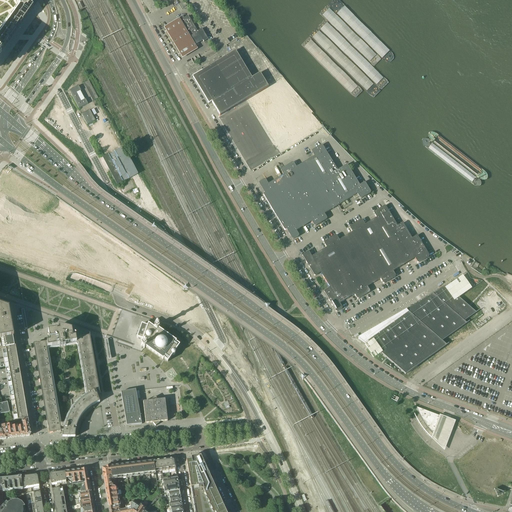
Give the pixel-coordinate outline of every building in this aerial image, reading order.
[(0,0),(0,54),(1,53),(33,7),(29,0),(0,0)] [(183,16),(179,18),(180,18),(184,25),(183,26),(187,33),(189,32),(192,36),(191,36),(190,36),(196,45),(203,41),(203,42),(208,39),(202,29),(197,31),(188,16),(184,19),(183,16)] [(197,49),(179,18),(163,28),(182,59),(197,49)] [(222,26),(228,38),(236,34),(230,22),(222,26)] [(193,76),(192,77),(194,80),(208,104),(212,102),(220,116),(268,87),(260,73),(252,78),(235,51),(202,71),(193,76)] [(88,81),(83,83),(93,101),(98,99),(88,81)] [(78,109),(88,104),(85,99),(84,100),(80,91),(81,91),(78,86),(69,91),(78,109)] [(89,110),(81,114),(87,125),(95,121),(89,110)] [(370,192),(365,183),(364,183),(363,183),(359,185),(347,165),(337,171),(322,146),(322,145),(321,145),(320,145),(312,151),(311,151),(311,152),(311,153),(314,156),(296,167),(293,163),(292,163),(281,169),(281,170),(281,171),(283,175),(268,184),(265,180),(264,180),(259,182),(259,183),(259,184),(264,193),(264,194),(263,194),(263,195),(263,196),(284,230),(285,230),(286,230),(292,239),(292,240),(293,240),(293,239),(298,237),(298,236),(298,235),(296,231),(311,222),(314,226),(315,226),(326,220),(326,219),(327,219),(326,218),(324,214),(357,194),(359,198),(360,199),(361,199),(370,194),(370,193),(370,192)] [(104,157),(103,158),(102,158),(116,183),(116,185),(117,185),(131,178),(135,175),(137,174),(138,174),(123,147),(121,148),(104,157)] [(428,255),(417,237),(417,236),(416,236),(415,236),(411,239),(403,224),(402,224),(401,224),(397,226),(385,207),(385,206),(384,206),(383,206),(374,212),(373,213),(373,214),(374,214),(376,218),(365,225),(362,221),(362,220),(361,220),(360,220),(350,227),(349,227),(349,228),(352,232),(339,240),(337,236),(336,236),(335,236),(324,242),(324,243),(324,244),(326,248),(311,257),(309,253),(309,252),(308,252),(307,252),(303,255),(302,255),(302,256),(302,257),(313,275),(314,276),(315,276),(320,273),(329,288),(324,291),(324,292),(324,293),(335,311),(335,312),(336,312),(337,312),(341,309),(342,309),(342,308),(342,307),(339,303),(354,295),(357,299),(358,299),(369,293),(369,292),(369,291),(367,287),(380,279),(382,283),(383,283),(383,284),(384,284),(395,277),(395,276),(393,271),(414,258),(417,262),(417,263),(418,263),(419,263),(428,257),(429,257),(429,256),(428,255)] [(149,262),(124,297),(145,305),(147,302),(155,308),(157,308),(186,319),(193,300),(188,290),(149,262)] [(127,311),(79,293),(83,284),(77,282),(76,282),(75,282),(74,283),(74,284),(73,284),(70,283),(65,281),(63,287),(62,287),(26,274),(0,265),(0,297),(16,304),(17,305),(18,306),(21,326),(26,325),(25,319),(29,309),(36,311),(88,329),(101,335),(101,336),(105,356),(110,355),(108,347),(112,338),(117,340),(117,339),(112,337),(122,310),(127,312),(127,311)] [(445,286),(357,339),(365,344),(368,342),(379,352),(405,375),(446,345),(441,341),(466,323),(464,321),(476,313),(458,297),(445,286)] [(15,346),(9,309),(0,305),(0,349),(5,349),(5,348),(15,346)] [(174,352),(179,345),(175,342),(176,342),(158,329),(159,327),(155,325),(153,328),(148,324),(147,326),(141,324),(141,326),(140,326),(136,336),(137,336),(136,338),(142,340),(141,342),(142,343),(140,346),(144,349),(145,347),(163,360),(163,359),(167,362),(172,355),(173,355),(174,355),(175,354),(175,353),(175,352),(174,352)] [(72,338),(72,332),(71,330),(58,327),(59,331),(57,331),(57,330),(48,332),(49,337),(49,339),(49,342),(47,342),(48,348),(76,343),(75,337),(72,338)] [(59,424),(46,348),(48,348),(47,342),(33,345),(44,406),(49,434),(61,432),(60,431),(63,431),(62,437),(75,437),(75,434),(75,433),(75,431),(76,429),(76,428),(76,427),(77,426),(77,425),(77,424),(78,423),(78,421),(79,420),(80,419),(81,417),(82,415),(83,414),(84,412),(85,412),(86,410),(88,409),(89,408),(91,407),(92,406),(94,405),(95,404),(97,404),(99,403),(97,397),(99,396),(99,397),(100,396),(89,335),(75,337),(76,343),(78,344),(87,392),(88,392),(90,395),(85,398),(78,403),(72,410),(68,417),(66,423),(59,424)] [(121,392),(127,426),(141,423),(135,391),(135,390),(121,392)] [(143,402),(145,422),(145,424),(152,423),(155,426),(160,422),(167,421),(165,399),(158,400),(155,397),(150,401),(143,402)] [(0,414),(9,413),(7,402),(0,403),(0,414)] [(433,433),(439,416),(417,408),(418,411),(419,414),(420,416),(422,419),(423,421),(425,424),(428,427),(430,429),(431,431),(433,433)] [(440,415),(439,416),(433,433),(431,438),(444,451),(449,438),(455,421),(447,418),(440,415)] [(30,434),(28,420),(21,421),(22,426),(23,437),(29,436),(30,434)] [(225,511),(201,458),(186,460),(194,511),(225,511)] [(175,469),(174,461),(172,459),(167,460),(168,470),(175,469)] [(168,470),(167,460),(160,461),(162,471),(168,470)] [(162,471),(160,461),(153,462),(155,472),(162,471)] [(150,476),(155,475),(155,472),(153,462),(142,463),(144,476),(144,477),(149,476),(150,476)] [(144,476),(142,463),(130,464),(132,478),(138,477),(144,476)] [(132,478),(130,464),(119,466),(121,478),(126,477),(127,479),(132,478)] [(121,478),(119,466),(110,467),(112,479),(117,479),(118,483),(122,482),(121,478)] [(110,467),(103,468),(101,468),(102,469),(105,488),(113,486),(113,485),(110,484),(110,480),(112,480),(112,479),(110,467)] [(80,470),(83,484),(83,487),(80,492),(77,492),(78,494),(79,494),(90,492),(87,471),(86,469),(80,470)] [(66,483),(66,479),(64,472),(60,473),(60,472),(55,473),(50,474),(49,475),(51,484),(56,483),(57,484),(66,483)] [(39,485),(37,477),(36,475),(21,477),(23,488),(28,487),(28,489),(33,488),(33,486),(39,485)] [(178,485),(177,479),(168,480),(161,481),(162,487),(164,487),(178,485)] [(164,487),(163,488),(163,490),(164,490),(165,494),(168,493),(179,491),(178,485),(164,487)] [(52,489),(53,496),(63,494),(62,488),(52,489)] [(63,494),(53,496),(54,503),(64,501),(63,494)] [(24,511),(25,511),(24,506),(21,503),(17,501),(17,499),(13,499),(13,501),(9,503),(2,511),(0,511),(24,511)] [(155,499),(147,507),(148,509),(157,500),(155,499)] [(64,501),(54,503),(55,510),(66,508),(64,501)] [(130,504),(130,507),(131,511),(136,511),(138,509),(137,509),(139,507),(134,503),(130,504)]
